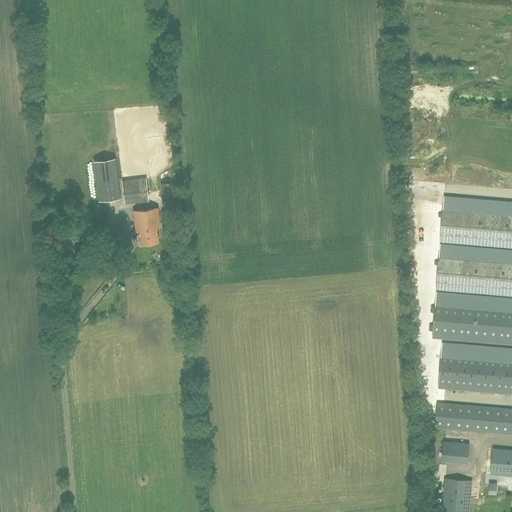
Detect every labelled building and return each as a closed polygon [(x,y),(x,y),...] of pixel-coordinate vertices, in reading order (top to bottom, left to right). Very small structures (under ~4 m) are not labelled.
[(94,162),(99,202),(121,199),(115,159),(94,162)] [(125,198),(149,195),(147,178),(123,181),(125,198)] [(175,183),(161,184),(163,208),(177,206),(175,183)] [(440,242),(511,248),(511,202),(444,197),(443,206),(440,242)] [(157,227),(160,227),(158,208),(134,211),(136,230),(139,230),(141,245),(159,243),(157,227)] [(439,254),(436,290),(511,296),(511,250),(440,245),(439,254)] [(432,338),(511,344),(511,299),(436,293),(435,302),(432,338)] [(438,388),(511,394),(511,349),(442,343),(441,352),(438,388)] [(435,428),(511,434),(511,410),(437,404),(435,428)] [(468,463),(470,444),(444,442),(442,461),(468,463)] [(511,477),(511,450),(493,448),(490,475),(511,477)] [(470,511),(473,481),(445,479),(441,511),(470,511)] [(492,484),(492,496),(499,496),(500,484),(492,484)]
